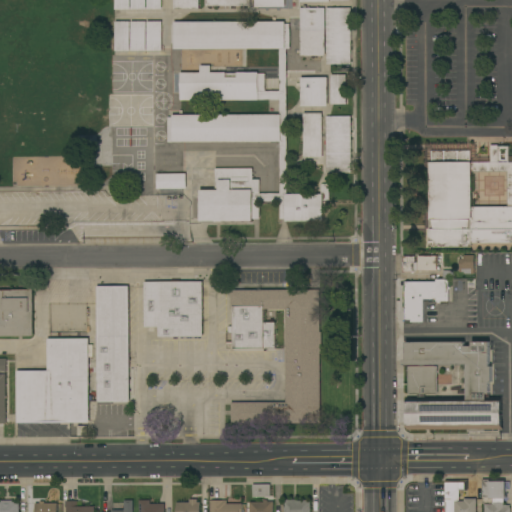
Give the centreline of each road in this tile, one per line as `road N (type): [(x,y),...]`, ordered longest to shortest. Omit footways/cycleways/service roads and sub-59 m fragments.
road 1 (tertiary): [(380,460),(378,0)]
road 2 (residential): [(0,259),(380,264)]
road 3 (tertiary): [(0,461),(380,460)]
road 4 (tertiary): [(511,460),(380,460)]
